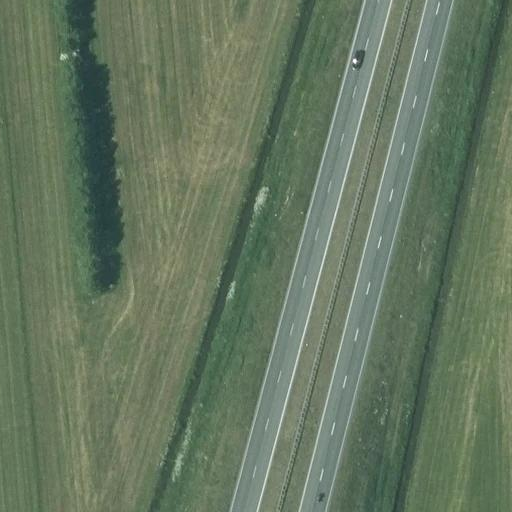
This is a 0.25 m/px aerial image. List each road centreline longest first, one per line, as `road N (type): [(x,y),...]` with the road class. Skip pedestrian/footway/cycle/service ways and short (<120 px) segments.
road 1 (trunk): [(377,0),(243,511)]
road 2 (trunk): [(312,511),(440,0)]
